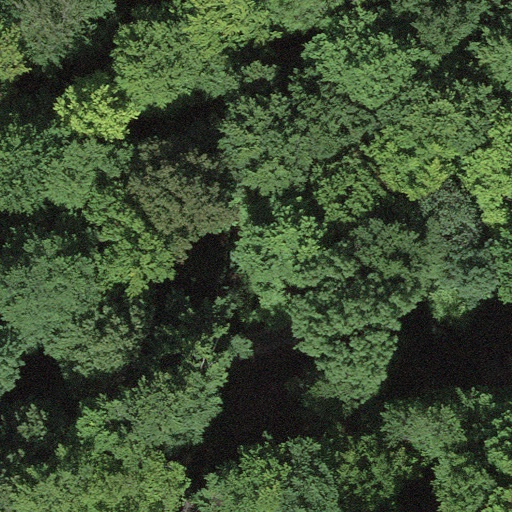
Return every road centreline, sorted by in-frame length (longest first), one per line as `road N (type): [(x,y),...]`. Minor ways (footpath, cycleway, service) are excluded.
road 1 (track): [(511,235),(232,351),(50,403),(0,426)]
road 2 (track): [(0,162),(144,214),(400,222),(467,251)]
